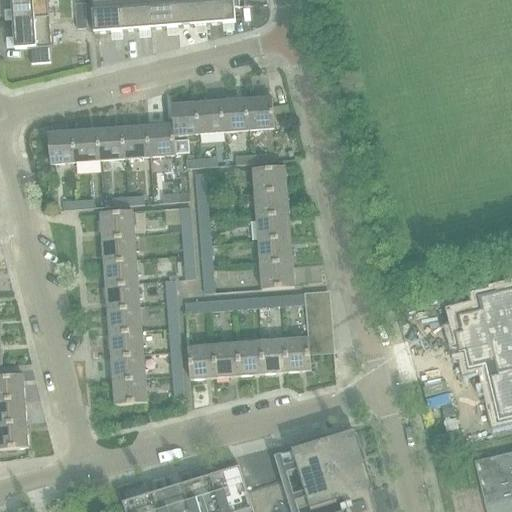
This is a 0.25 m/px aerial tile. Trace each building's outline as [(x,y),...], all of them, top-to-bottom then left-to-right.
[(11,0),(13,23),(49,20),(47,0),(11,0)] [(120,0),(91,0),(94,35),(123,33),(120,0)] [(148,0),(120,0),(123,33),(151,31),(148,0)] [(176,0),(148,0),(151,31),(179,29),(176,0)] [(204,0),(176,0),(179,29),(207,27),(204,0)] [(204,0),(207,27),(223,25),(222,13),(235,12),(234,8),(237,8),(237,9),(239,9),(238,0),(204,0)] [(85,5),(75,5),(76,18),(86,17),(85,5)] [(86,17),(76,18),(77,31),(87,30),(86,17)] [(49,20),(13,23),(15,51),(31,50),(32,66),(49,65),(48,49),(51,49),(49,20)] [(273,100),(247,102),(249,132),(275,130),(273,100)] [(247,102),(222,104),(224,134),(249,132),(247,102)] [(222,104),(197,106),(199,136),(224,134),(222,104)] [(172,108),(174,127),(175,138),(199,136),(197,106),(172,108)] [(174,127),(149,129),(151,159),(176,157),(175,138),(174,127)] [(149,129),(124,131),(126,161),(151,159),(149,129)] [(124,131),(99,132),(102,163),(126,161),(124,131)] [(99,132),(74,134),(77,165),(102,163),(99,132)] [(51,167),(77,165),(74,134),(48,136),(51,167)] [(267,156),(251,157),(252,166),(268,165),(267,156)] [(251,157),(236,158),(237,167),(252,166),(251,157)] [(218,159),(201,160),(202,170),(218,168),(218,159)] [(201,160),(187,162),(187,171),(202,170),(201,160)] [(253,172),(255,196),(287,194),(285,169),(253,172)] [(206,175),(196,176),(197,200),(207,200),(206,175)] [(255,196),(257,220),(289,217),(287,194),(255,196)] [(189,195),(178,196),(179,205),(189,204),(189,195)] [(164,206),(175,205),(179,205),(178,196),(163,197),(164,206)] [(145,198),(129,199),(130,208),(145,207),(145,198)] [(129,199),(114,201),(114,209),(130,208),(129,199)] [(207,200),(197,200),(199,224),(209,223),(207,200)] [(95,202),(79,203),(80,212),(96,211),(95,202)] [(79,203),(64,204),(64,213),(80,212),(79,203)] [(190,210),(180,211),(182,235),(192,234),(190,210)] [(101,216),(103,241),(134,239),(133,214),(101,216)] [(257,220),(259,243),(290,241),(289,217),(257,220)] [(209,223),(199,224),(201,248),(211,247),(209,223)] [(192,234),(182,235),(184,258),(194,258),(192,234)] [(103,241),(105,265),(136,262),(134,239),(103,241)] [(259,243),(260,267),(292,264),(290,241),(259,243)] [(211,247),(201,248),(203,272),(213,271),(211,247)] [(194,258),(184,258),(186,283),(196,282),(194,258)] [(105,265),(106,288),(138,286),(136,262),(105,265)] [(294,289),(292,264),(260,267),(262,292),(294,289)] [(213,271),(203,272),(205,296),(215,295),(213,271)] [(428,291),(432,310),(478,299),(473,280),(428,291)] [(176,283),(165,284),(167,307),(178,306),(176,283)] [(106,288),(108,312),(140,309),(138,286),(106,288)] [(511,291),(478,299),(481,311),(455,316),(459,334),(454,335),(459,355),(464,353),(468,371),(494,366),(496,376),(487,378),(498,424),(511,420),(511,291)] [(329,295),(305,296),(305,307),(305,308),(330,307),(329,295)] [(305,296),(280,298),(281,309),(305,307),(305,296)] [(280,298),(256,300),(257,310),(281,309),(280,298)] [(256,300),(233,302),(234,312),(257,310),(256,300)] [(233,302),(209,304),(210,314),(234,312),(233,302)] [(209,304),(185,305),(186,316),(210,314),(209,304)] [(178,306),(167,307),(169,331),(179,330),(178,306)] [(330,307),(305,308),(306,320),(331,319),(330,307)] [(108,312),(110,335),(142,333),(140,309),(108,312)] [(331,319),(306,320),(307,332),(331,331),(331,319)] [(179,330),(169,331),(171,355),(181,354),(179,330)] [(331,331),(307,332),(308,340),(308,344),(332,342),(331,331)] [(110,335),(112,359),(143,356),(142,333),(110,335)] [(308,340),(283,342),(286,374),(311,372),(309,356),(308,344),(308,340)] [(283,342),(260,344),(262,376),(286,374),(283,342)] [(332,342),(308,344),(309,356),(333,354),(332,342)] [(260,344),(236,346),(239,378),(262,376),(260,344)] [(236,346),(213,348),(215,379),(239,378),(236,346)] [(188,350),(191,381),(215,379),(213,348),(188,350)] [(181,354),(171,355),(173,378),(183,378),(181,354)] [(112,359),(113,382),(145,380),(143,356),(112,359)] [(0,378),(0,403),(25,402),(23,377),(0,378)] [(115,407),(147,404),(146,393),(173,392),(173,378),(145,380),(113,382),(115,407)] [(183,378),(173,378),(173,392),(174,403),(185,402),(183,378)] [(0,403),(0,426),(26,425),(25,402),(0,403)] [(0,451),(28,449),(26,425),(0,426),(0,451)] [(375,511),(370,494),(373,493),(372,490),(370,490),(366,478),(368,477),(363,463),(362,463),(357,449),(359,449),(354,434),(292,453),(292,454),(274,460),(281,483),(247,494),(240,469),(123,505),(125,511),(375,511)] [(511,511),(511,458),(478,466),(486,497),(489,511),(511,511)] [(130,502),(190,481),(187,472),(127,492),(130,502)]
